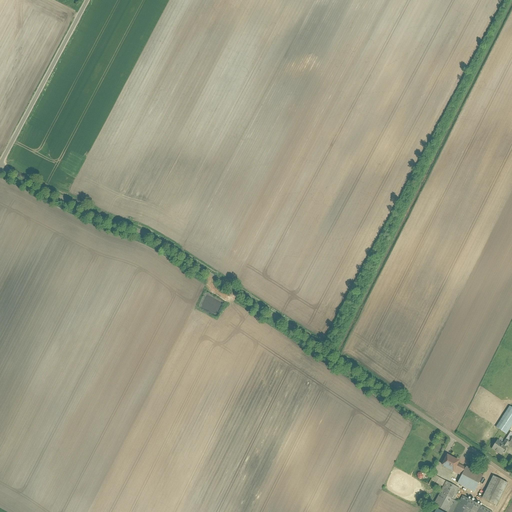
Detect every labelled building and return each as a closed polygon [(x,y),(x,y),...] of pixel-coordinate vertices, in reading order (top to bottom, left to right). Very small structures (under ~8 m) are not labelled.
[(511,423),(511,408),(509,407),(496,427),(506,433),(511,423)] [(503,442),(495,437),(489,446),(501,454),(507,445),(511,437),(511,433),(509,432),(503,442)] [(459,461),(445,454),(440,464),(453,471),(458,463),(459,461)] [(458,463),(453,471),(461,475),(465,467),(458,463)] [(461,475),(457,483),(473,492),(482,475),(466,466),(465,467),(461,475)] [(445,480),(434,474),(431,480),(442,486),(445,480)] [(507,484),(492,476),(481,498),(497,505),(507,484)] [(432,503),(448,511),(452,511),(458,502),(453,499),(459,488),(445,480),(442,486),(432,503)] [(491,511),(492,511),(462,495),(458,502),(452,511),(491,511)]
